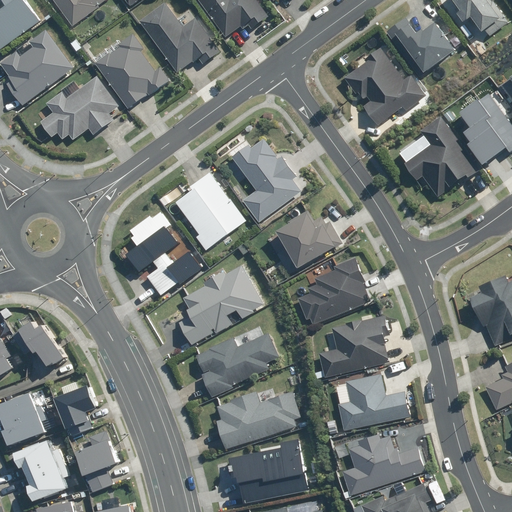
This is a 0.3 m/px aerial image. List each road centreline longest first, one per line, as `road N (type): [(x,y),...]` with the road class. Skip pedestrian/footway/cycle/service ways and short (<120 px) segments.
road 1 (residential): [(484,511),(452,425),(413,258)]
road 2 (residential): [(413,258),(275,62)]
road 3 (tertiary): [(93,304),(149,411),(175,511)]
road 4 (tertiary): [(275,62),(123,176)]
